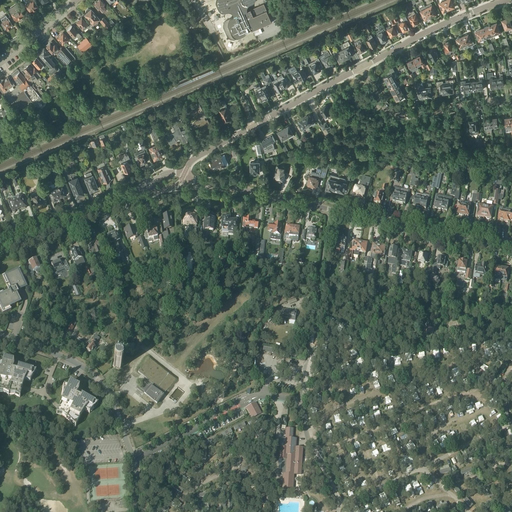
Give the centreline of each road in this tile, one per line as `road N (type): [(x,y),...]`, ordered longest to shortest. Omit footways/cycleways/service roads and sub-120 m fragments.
road 1 (tertiary): [(511,247),(184,173)]
road 2 (residential): [(136,511),(136,467),(107,392),(73,361),(0,335)]
road 3 (tertiary): [(184,173),(199,155),(361,66)]
road 4 (tertiary): [(0,246),(184,173)]
road 5 (track): [(312,452),(491,382)]
road 6 (residential): [(511,99),(397,114),(384,107),(361,66)]
road 7 (unknown): [(303,420),(467,360)]
road 8 (tertiary): [(361,66),(507,0)]
road 9 (track): [(429,344),(370,352),(348,323),(316,302)]
road 10 (track): [(278,410),(228,475),(189,498)]
